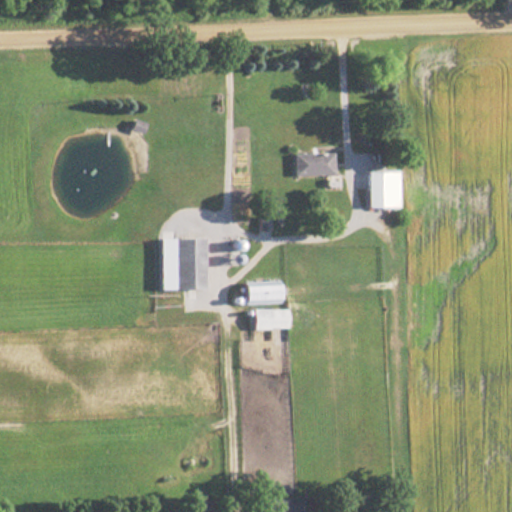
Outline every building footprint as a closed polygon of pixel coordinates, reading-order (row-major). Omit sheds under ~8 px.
[(136,132),(140,124),(130,120),(127,128),(136,132)] [(327,175),(327,153),(286,153),(286,175),(327,175)] [(360,207),(393,207),(393,170),(360,170),(360,207)] [(165,289),(198,289),(198,238),(165,238),(165,289)] [(272,281),(232,281),(232,304),(272,304),(272,281)] [(281,308),(245,308),(245,329),(281,329),(281,308)] [(255,499),(255,511),(294,511),(294,499),(255,499)]
